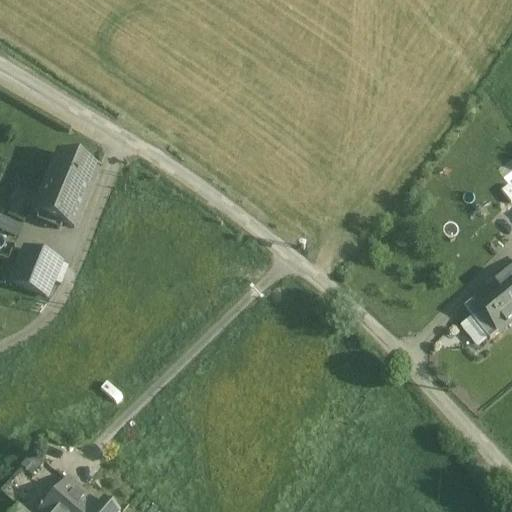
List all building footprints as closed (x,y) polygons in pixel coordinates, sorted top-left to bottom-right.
[(97,175),(58,158),(32,218),(71,235),(97,175)] [(3,217),(0,223),(0,229),(19,238),(24,226),(3,217)] [(60,266),(25,251),(11,285),(46,300),(60,266)] [(511,272),(463,312),(489,344),(511,325),(511,272)] [(101,500),(74,475),(40,511),(30,511),(20,502),(11,511),(116,511),(122,506),(106,494),(101,500)]
